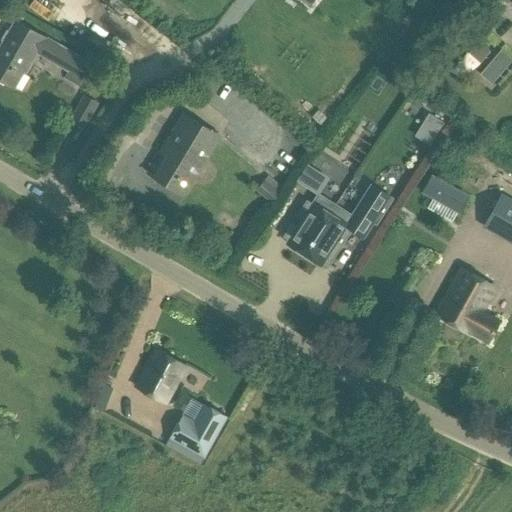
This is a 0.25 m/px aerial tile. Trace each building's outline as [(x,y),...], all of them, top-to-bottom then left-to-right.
[(83,0),(83,1),(96,11),(104,0),(83,0)] [(15,20),(0,45),(0,79),(14,88),(34,54),(66,73),(63,79),(78,87),(91,64),(92,62),(78,55),(44,37),(15,20)] [(480,64),(490,52),(479,43),(469,54),(480,64)] [(511,59),(501,50),(480,75),(492,85),(511,61),(511,59)] [(85,95),(72,115),(87,123),(99,103),(85,95)] [(185,114),(149,173),(184,195),(220,136),(185,114)] [(440,147),(454,126),(440,116),(425,136),(440,147)] [(311,169),(300,184),(308,190),(319,175),(311,169)] [(268,177),(255,192),(272,204),(284,190),(268,177)] [(469,199),(432,179),(423,195),(433,201),(458,215),(460,216),(469,199)] [(334,207),(304,254),(322,266),(324,262),(329,265),(336,253),(331,250),(339,238),(344,241),(351,231),(362,238),(377,215),(380,217),(391,200),(370,187),(351,217),(334,207)] [(291,225),(283,238),(287,241),(286,243),(304,254),(334,207),(317,195),(308,209),(303,206),(296,218),(300,221),(296,228),(291,225)] [(511,203),(502,198),(485,227),(511,242),(511,203)] [(461,268),(436,313),(488,341),(499,320),(483,311),(496,287),(461,268)] [(396,286),(388,301),(403,309),(421,275),(407,269),(398,287),(396,286)] [(155,349),(136,385),(167,401),(186,365),(155,349)] [(185,414),(172,439),(206,457),(228,416),(204,403),(195,420),(185,414)]
